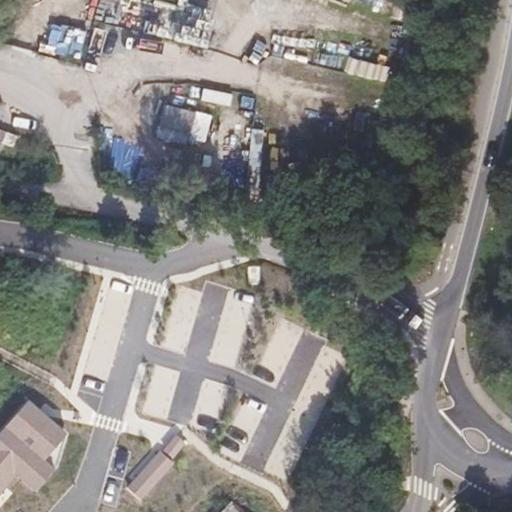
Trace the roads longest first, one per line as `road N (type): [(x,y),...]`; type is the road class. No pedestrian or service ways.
road 1 (tertiary): [(511,29),(438,334)]
road 2 (residential): [(156,267),(85,498),(73,511)]
road 3 (unclassified): [(218,239),(371,282),(431,317),(438,334)]
road 4 (unclassified): [(0,184),(218,239)]
road 5 (residential): [(0,232),(156,267)]
